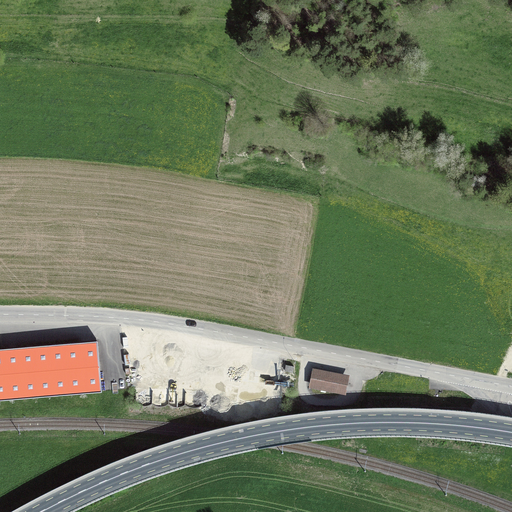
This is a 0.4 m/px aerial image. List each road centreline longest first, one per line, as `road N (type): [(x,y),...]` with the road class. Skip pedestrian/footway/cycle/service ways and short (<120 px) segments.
road 1 (tertiary): [(0,314),(105,315),(204,328),(498,386)]
road 2 (primary): [(33,511),(174,455),(295,427),(388,422),(511,434)]
